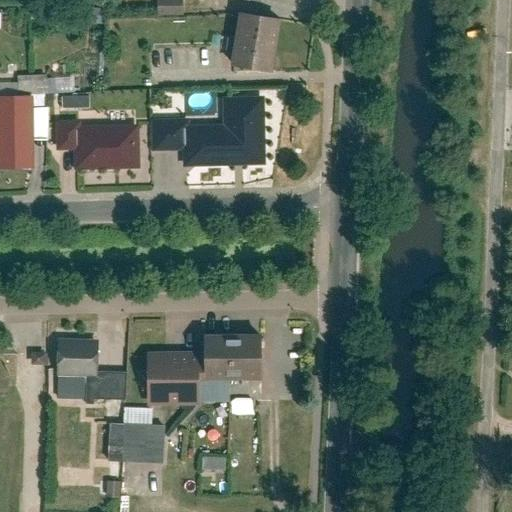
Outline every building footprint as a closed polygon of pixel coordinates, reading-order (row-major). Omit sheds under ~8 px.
[(163,0),(164,13),(190,13),(189,0),(163,0)] [(290,17),(246,9),(236,66),(280,73),(290,17)] [(39,92),(0,92),(2,150),(2,166),(41,166),(39,92)] [(65,97),(64,107),(91,107),(91,97),(65,97)] [(269,164),(266,98),(227,99),(228,126),(216,127),(210,119),(151,121),(153,153),(187,151),(188,167),(269,164)] [(80,169),(146,167),(144,126),(82,128),(82,122),(58,123),(59,149),(79,149),(80,169)] [(205,352),(148,354),(150,407),(211,405),(210,383),(268,381),(267,335),(205,337),(205,352)] [(99,337),(59,338),(59,397),(88,397),(88,403),(130,403),(130,361),(99,361),(99,337)] [(155,411),(126,409),(125,424),(111,423),(109,464),(166,467),(168,427),(154,427),(155,411)]
